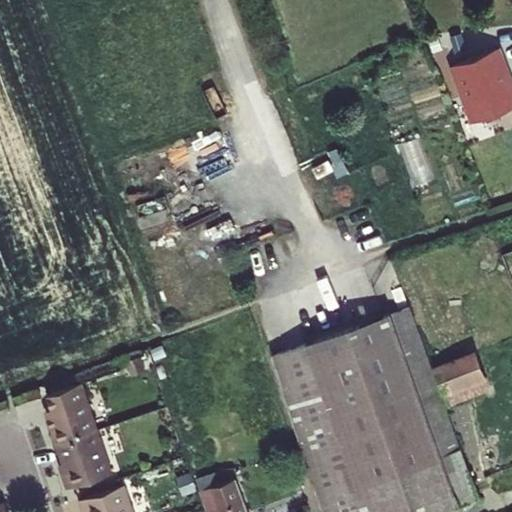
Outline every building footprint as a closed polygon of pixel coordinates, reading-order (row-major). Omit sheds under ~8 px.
[(455,63),(476,119),(511,105),(511,84),(509,77),(505,78),(501,69),(504,68),(496,47),(455,63)] [(511,248),(488,253),(498,281),(511,278),(511,248)] [(399,309),(295,341),(348,511),(432,511),(464,502),(399,309)] [(448,408),(492,391),(476,351),(433,368),(448,408)] [(52,474),(57,489),(102,473),(72,384),(38,395),(42,409),(37,411),(58,471),(52,474)] [(240,511),(229,482),(191,496),(194,506),(201,503),(204,511),(240,511)] [(125,511),(116,484),(69,499),(73,511),(125,511)]
